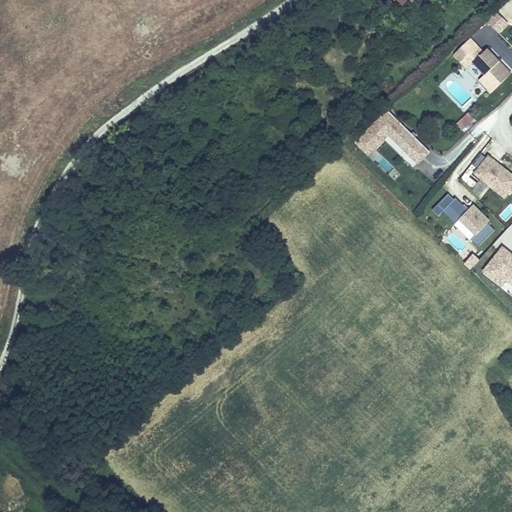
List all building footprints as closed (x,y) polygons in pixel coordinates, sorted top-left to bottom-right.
[(496,10),(486,20),(497,31),(507,22),(496,10)] [(479,55),(483,52),(477,47),(474,50),(479,55)] [(479,55),(474,50),(462,62),(468,68),(473,63),(485,75),(479,80),(492,93),(508,77),(496,65),(499,62),(486,49),(483,52),(479,55)] [(499,62),(496,65),(508,77),(511,74),(499,62)] [(415,170),(431,153),(387,112),(355,146),(368,158),(384,141),(415,170)] [(484,151),(492,140),(484,135),(477,147),(484,151)] [(511,174),(488,156),(473,176),(505,200),(511,191),(511,174)] [(474,192),(483,196),(488,186),(478,182),(474,192)] [(497,229),(472,205),(467,210),(449,193),(432,210),(439,218),(443,214),(479,248),(497,229)] [(483,273),(511,292),(511,256),(500,248),(483,273)] [(13,466),(0,480),(0,489),(23,511),(41,492),(13,466)]
